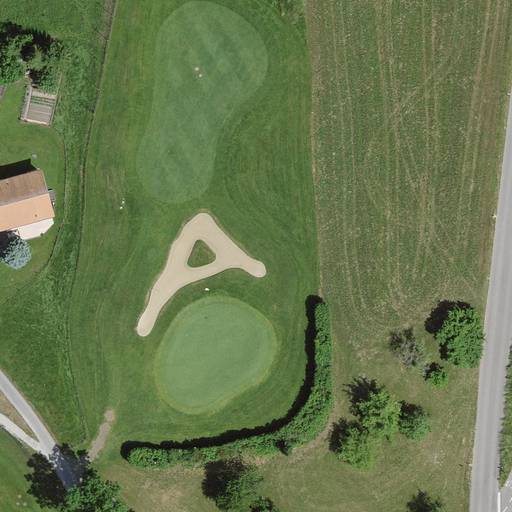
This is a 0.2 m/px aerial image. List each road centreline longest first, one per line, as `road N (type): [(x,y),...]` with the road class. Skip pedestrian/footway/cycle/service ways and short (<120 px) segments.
road 1 (tertiary): [(511,209),(493,341),(483,511)]
road 2 (unclassified): [(86,511),(0,382)]
